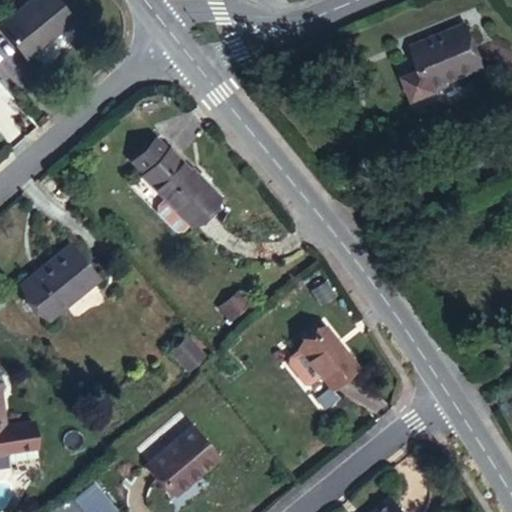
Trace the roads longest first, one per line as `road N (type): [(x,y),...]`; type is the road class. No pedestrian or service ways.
road 1 (tertiary): [(199,69),(372,279),(454,401)]
road 2 (residential): [(0,192),(180,44)]
road 3 (residential): [(301,511),(454,401)]
